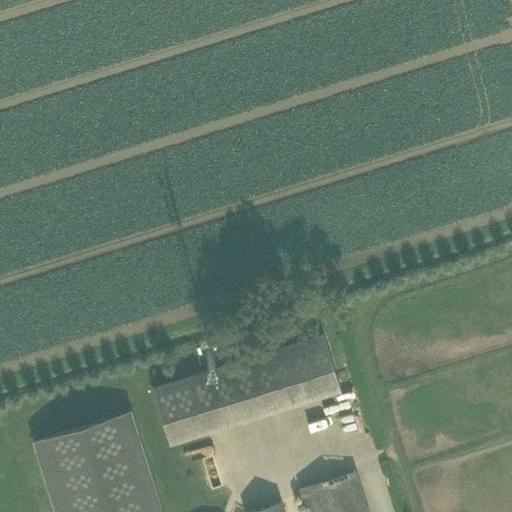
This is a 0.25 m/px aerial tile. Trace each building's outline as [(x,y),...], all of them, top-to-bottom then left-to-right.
[(161,436),(336,397),(323,338),(148,377),(161,436)] [(163,511),(132,411),(33,441),(54,511),(163,511)] [(372,463),(362,468),(377,501),(387,497),(372,463)] [(367,511),(355,471),(299,488),(306,511),(367,511)] [(282,511),(280,502),(246,511),(282,511)]
